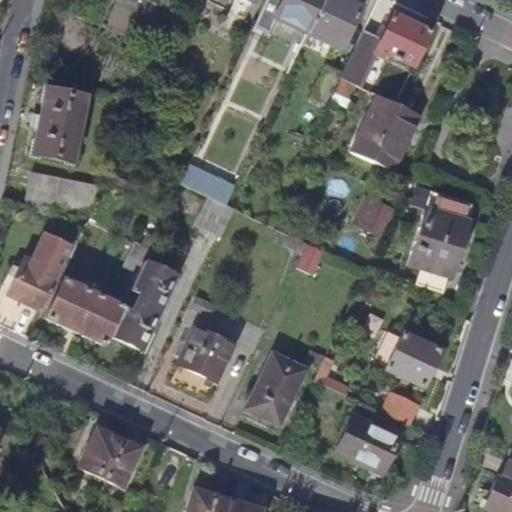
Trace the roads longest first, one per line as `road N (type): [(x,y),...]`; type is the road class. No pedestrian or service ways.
road 1 (residential): [(357,511),(0,348)]
road 2 (residential): [(511,246),(428,511)]
